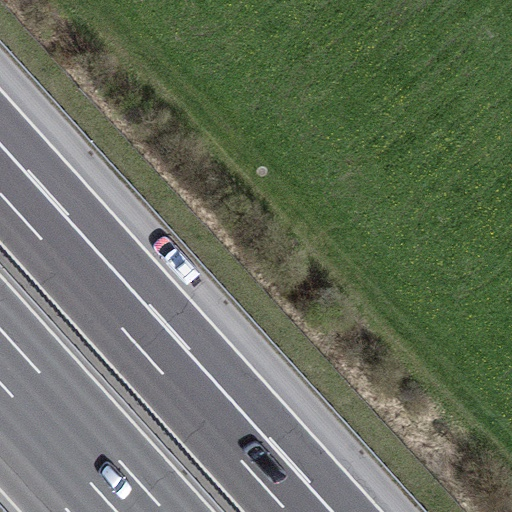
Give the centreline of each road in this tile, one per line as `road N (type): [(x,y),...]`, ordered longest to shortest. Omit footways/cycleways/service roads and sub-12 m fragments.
road 1 (motorway): [(310,511),(0,168)]
road 2 (motorway): [(0,382),(116,511)]
